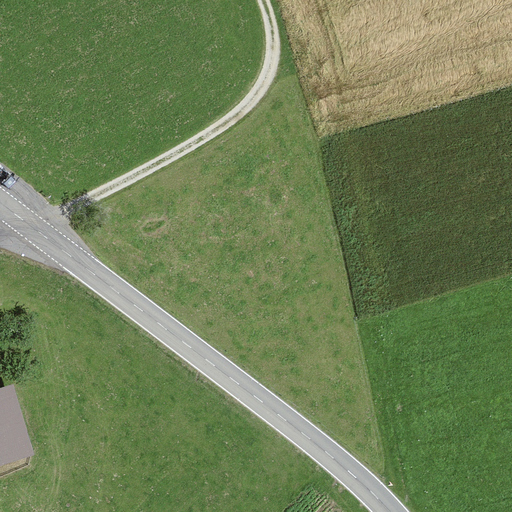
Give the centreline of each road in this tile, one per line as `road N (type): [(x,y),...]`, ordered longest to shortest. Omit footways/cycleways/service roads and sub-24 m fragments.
road 1 (secondary): [(391,511),(30,226)]
road 2 (track): [(30,226),(233,121),(260,89),(279,47),(263,0)]
